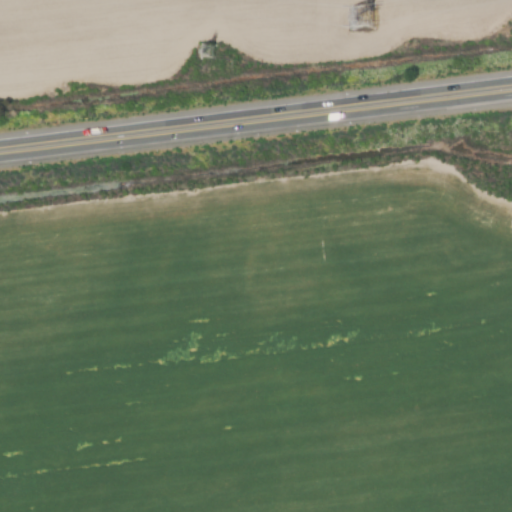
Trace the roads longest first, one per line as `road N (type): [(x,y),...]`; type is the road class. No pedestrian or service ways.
road 1 (trunk): [(511,85),(0,148)]
road 2 (trunk): [(0,162),(511,100)]
